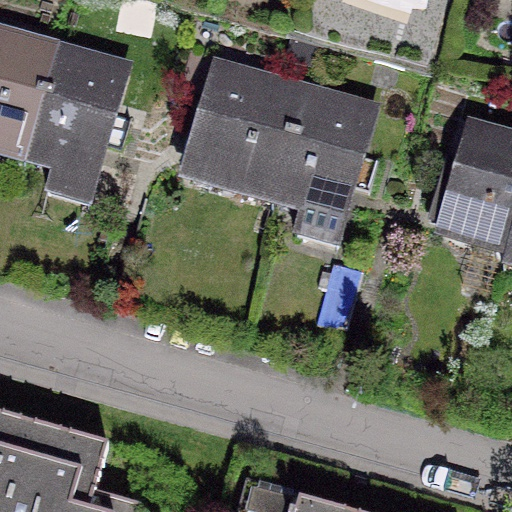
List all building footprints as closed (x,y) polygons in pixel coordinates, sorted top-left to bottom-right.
[(0,153),(28,161),(58,55),(0,39),(0,153)] [(28,161),(88,178),(118,72),(58,55),(28,161)] [(192,180),(275,203),(305,97),(222,74),(192,180)] [(295,237),(338,249),(345,221),(337,219),(366,114),(305,97),(275,203),(302,210),(295,237)] [(511,138),(468,126),(449,193),(466,198),(454,240),(509,255),(511,244),(511,138)] [(0,219),(13,175),(0,171),(0,219)] [(40,183),(13,175),(0,219),(0,238),(22,245),(40,183)] [(67,191),(40,183),(22,245),(50,252),(67,191)] [(95,198),(67,191),(50,252),(77,260),(95,198)] [(123,206),(95,198),(77,260),(106,268),(123,206)] [(154,281),(171,220),(143,212),(125,273),(154,281)] [(199,227),(171,220),(154,281),(181,289),(199,227)] [(199,227),(181,289),(208,296),(226,235),(199,227)] [(226,235),(208,296),(236,304),(253,243),(226,235)] [(281,250),(253,243),(236,304),(263,312),(281,250)] [(281,250),(263,312),(291,320),(308,258),(281,250)] [(335,266),(308,258),(291,320),(318,327),(335,266)] [(335,266),(318,327),(347,335),(364,274),(335,266)] [(94,498),(108,449),(0,418),(0,511),(140,511),(141,511),(94,498)] [(331,511),(299,502),(296,511),(331,511)]
